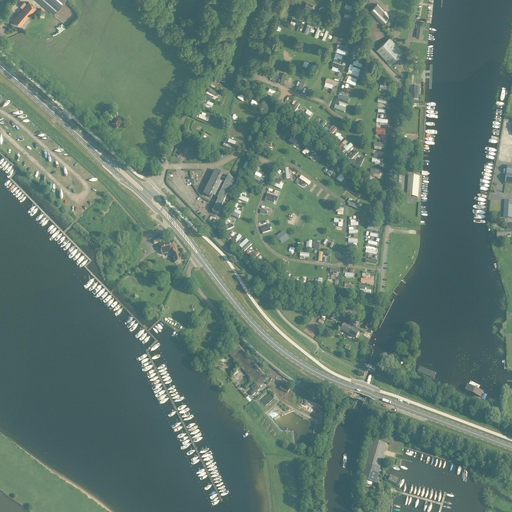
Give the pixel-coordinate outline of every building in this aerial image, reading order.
[(12,19),(20,25),(36,7),(28,0),(26,3),(24,1),(21,4),(23,6),(12,19)] [(64,0),(39,0),(54,12),(64,0)] [(369,10),(381,22),(389,15),(377,3),(369,10)] [(404,20),(396,18),(394,27),(401,30),(404,20)] [(423,27),(424,28),(425,23),(417,22),(416,26),(418,27),(416,36),(421,37),(423,27)] [(390,36),(382,44),(376,49),(390,63),(404,51),(390,36)] [(278,41),(269,38),(267,47),(275,49),(278,41)] [(342,62),(337,62),(336,58),(331,59),(331,63),(338,63),(338,66),(342,66),(342,62)] [(332,63),(330,67),(337,69),(337,71),(340,72),(342,68),(337,66),(338,65),(332,63)] [(348,66),(347,71),(357,74),(359,70),(348,66)] [(378,69),(385,76),(387,74),(380,67),(378,69)] [(322,89),(333,92),(335,84),(331,83),(330,88),(323,86),(322,89)] [(411,86),(411,87),(410,100),(418,101),(419,87),(411,86)] [(293,109),(293,110),(295,112),(300,103),(295,101),(291,108),(293,109)] [(117,128),(122,123),(118,119),(113,125),(117,128)] [(332,125),(326,133),(330,136),(336,128),(332,125)] [(339,143),(346,137),(343,133),(336,139),(339,143)] [(369,175),(379,176),(379,169),(370,168),(369,175)] [(229,175),(225,183),(218,180),(221,173),(216,170),(204,194),(209,197),(211,194),(218,197),(218,198),(218,199),(219,199),(213,211),(218,214),(235,180),(229,175)] [(342,170),(336,179),(339,181),(345,172),(342,170)] [(252,178),(261,183),(263,179),(259,177),(260,173),(256,171),(252,178)] [(301,172),(295,180),(298,182),(303,175),(301,172)] [(407,196),(417,197),(419,177),(409,176),(407,196)] [(347,187),(358,196),(360,192),(349,184),(347,187)] [(247,203),(249,198),(241,195),(242,192),(240,191),(237,199),(247,203)] [(357,206),(358,203),(351,202),(351,198),(348,197),(347,205),(357,206)] [(333,222),(338,222),(337,225),(342,226),(342,218),(333,217),(333,222)] [(269,222),(260,225),(262,233),(271,230),(269,222)] [(511,232),(511,222),(507,223),(507,230),(497,231),(497,239),(511,238),(511,232)] [(174,259),(175,263),(182,261),(179,253),(177,254),(176,250),(173,240),(159,244),(162,254),(172,251),(173,255),(172,255),(173,260),(174,259)] [(336,314),(333,312),(332,314),(328,312),(326,315),(329,318),(332,320),(336,314)] [(369,318),(366,323),(364,327),(367,328),(372,320),(369,318)] [(350,330),(352,328),(344,324),(341,330),(348,334),(350,330)] [(352,328),(350,330),(348,334),(356,338),(359,333),(352,328)] [(231,358),(223,364),(225,367),(233,361),(231,358)] [(418,372),(434,379),(437,373),(420,366),(418,372)] [(238,369),(233,373),(238,379),(243,375),(238,369)] [(249,390),(252,395),(260,390),(257,385),(249,390)] [(469,385),(466,391),(482,399),(485,392),(469,385)] [(394,437),(382,434),(381,439),(383,439),(383,442),(392,444),(394,437)] [(376,484),(386,445),(376,442),(377,437),(373,436),(361,480),(376,484)]
